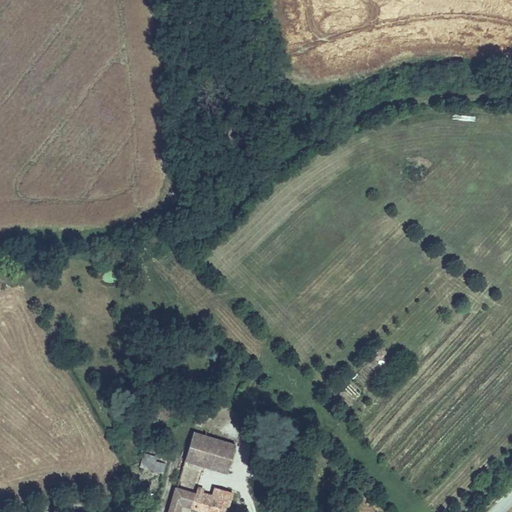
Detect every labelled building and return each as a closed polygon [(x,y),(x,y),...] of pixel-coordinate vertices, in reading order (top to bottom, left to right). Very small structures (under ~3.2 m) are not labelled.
[(180,460),(201,465),(206,446),(186,441),(180,460)] [(201,465),(222,471),(227,452),(206,446),(201,465)] [(137,463),(155,468),(157,459),(139,455),(137,463)] [(155,468),(137,463),(135,469),(153,474),(155,468)] [(175,479),(172,490),(196,496),(193,511),(197,511),(221,511),(227,493),(175,479)] [(196,496),(172,490),(165,511),(175,511),(177,507),(193,511),(196,496)]
